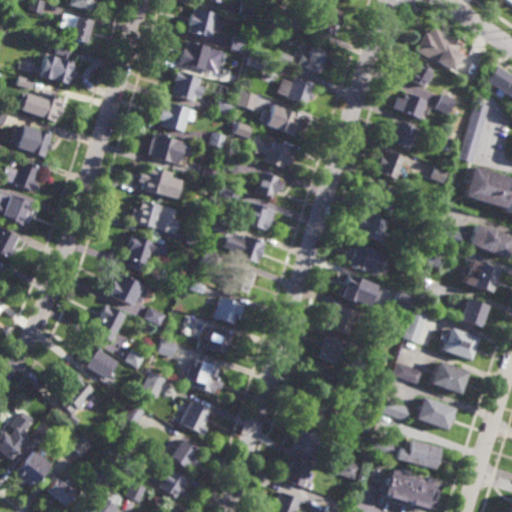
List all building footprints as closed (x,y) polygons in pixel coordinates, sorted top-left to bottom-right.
[(42,0),(38,13),(24,9),(26,0),(42,0)] [(94,0),(92,11),(65,3),(66,0),(94,0)] [(250,17),(236,14),(239,1),(253,4),(250,17)] [(340,10),(335,24),(336,24),(333,33),(308,25),(309,19),(304,17),(307,8),(313,10),(316,2),(340,10)] [(283,25),(269,20),(274,6),(288,11),(283,25)] [(210,36),(186,31),(188,24),(185,23),(188,13),(191,14),(193,7),(216,12),(210,36)] [(72,16),(73,14),(89,19),(82,42),(80,41),(78,46),(67,43),(68,38),(66,37),(68,29),(56,25),(59,12),(72,16)] [(458,43),(454,51),(459,54),(450,70),(438,63),(437,64),(413,50),(423,32),(422,31),(424,28),(425,29),(426,27),(428,28),(429,26),(458,43)] [(241,52),(228,48),(232,35),(245,39),(241,52)] [(199,68),(177,62),(181,46),(184,47),(186,40),(206,46),(199,68)] [(64,60),(73,62),(71,69),(74,70),(72,77),(69,76),(67,83),(46,78),(37,76),(39,68),(38,67),(41,57),(42,57),(43,53),(59,58),(59,55),(51,52),(54,44),(68,48),(64,60)] [(324,61),(326,62),(324,67),(321,65),(318,73),(311,71),(311,72),(306,70),(306,69),(301,67),(301,66),(296,64),(300,52),(306,54),(309,46),(327,53),(324,61)] [(286,65),(274,60),(278,52),(289,56),(286,65)] [(259,69),(244,64),(248,54),(263,59),(259,69)] [(429,87),(423,84),(421,87),(405,77),(415,61),(431,70),(430,71),(436,75),(429,87)] [(511,76),(511,98),(503,93),(500,98),(493,93),(496,89),(483,80),(494,64),(511,76)] [(199,97),(193,95),(191,101),(170,95),(174,80),(171,79),(174,70),(198,77),(196,84),(202,86),(199,97)] [(9,82),(0,80),(1,74),(10,76),(9,82)] [(26,88),(13,84),(15,75),(29,79),(26,88)] [(289,82),(291,78),(311,85),(308,92),(310,93),(308,99),(305,98),(302,105),(283,98),(284,96),(274,92),(279,78),(289,82)] [(51,96),(59,99),(52,122),(30,114),(37,92),(40,92),(41,88),(52,92),(51,96)] [(446,115),(433,109),(444,88),(455,94),(453,99),(454,100),(446,115)] [(252,109),(235,104),(239,90),(256,94),(252,108),(252,109)] [(409,95),(410,93),(414,95),(413,96),(424,100),(417,119),(396,110),(396,109),(391,107),(395,97),(400,99),(402,92),(409,95)] [(227,114),(214,111),(217,97),(231,101),(227,114)] [(191,121),(185,119),(181,132),(158,125),(160,120),(155,119),(160,105),(164,106),(165,101),(194,110),(191,121)] [(470,163),(457,159),(473,102),(487,106),(470,163)] [(297,129),(294,128),(291,137),(276,131),(276,129),(264,124),(269,111),(268,110),(270,105),(298,116),(295,123),(298,125),(297,129)] [(397,123),(397,121),(415,129),(406,150),(386,141),(394,121),(397,123)] [(247,137),(232,132),(236,122),(250,127),(247,137)] [(41,157),(19,150),(24,134),(23,133),(25,126),(49,134),(41,157)] [(221,147),(207,144),(211,131),(225,135),(221,147)] [(156,134),(156,133),(167,136),(167,137),(191,144),(188,154),(180,152),(177,164),(149,157),(150,155),(146,154),(151,133),(156,134)] [(448,153),(434,146),(440,133),(454,139),(448,153)] [(268,139),(278,143),(277,144),(287,147),(285,151),(290,153),(288,157),(291,158),(289,161),(287,161),(285,166),(281,165),(280,167),(260,160),(263,154),(256,152),(256,153),(248,150),(252,138),(266,144),(268,139)] [(402,158),(398,169),(401,170),(399,176),(395,174),(393,179),(376,173),(379,166),(376,164),(379,156),(382,158),(385,151),(402,158)] [(234,172),(223,169),(226,162),(224,161),(227,152),(239,157),(234,172)] [(35,173),(33,181),(35,181),(31,191),(0,179),(0,170),(2,165),(13,169),(17,160),(37,168),(35,173)] [(208,179),(200,177),(204,165),(212,167),(208,179)] [(442,184),(428,178),(433,165),(447,171),(442,184)] [(167,178),(169,179),(168,182),(176,184),(173,195),(164,192),(163,195),(139,189),(141,182),(136,180),(139,171),(144,172),(146,166),(168,172),(167,178)] [(511,178),(511,175),(511,215),(501,212),(502,208),(462,196),(471,166),(511,178)] [(279,191),(274,189),(271,197),(254,192),(261,171),(277,177),(276,180),(282,182),(279,191)] [(387,211),(367,203),(375,184),(390,191),(387,198),(392,199),(387,211)] [(230,198),(216,193),(219,185),(233,190),(230,198)] [(25,222),(21,221),(19,225),(0,217),(0,208),(6,194),(28,203),(26,207),(31,209),(25,222)] [(434,208),(424,205),(427,197),(437,201),(434,208)] [(174,210),(171,220),(175,221),(171,234),(166,232),(165,233),(133,223),(134,222),(128,220),(131,208),(135,209),(138,199),(174,210)] [(207,214),(193,211),(196,199),(210,202),(207,214)] [(273,210),(269,222),(268,222),(265,231),(241,223),(243,217),(235,214),(239,204),(247,207),(248,202),(273,210)] [(385,222),(381,233),(388,235),(384,245),(357,234),(360,225),(357,224),(359,220),(362,222),(365,214),(385,222)] [(224,232),(208,227),(212,217),(227,223),(224,232)] [(511,247),(510,253),(507,252),(505,258),(466,244),(473,223),(511,237),(511,240),(510,244),(511,244),(511,247)] [(458,247),(434,238),(438,225),(463,234),(458,247)] [(422,241),(408,235),(411,227),(425,232),(422,241)] [(11,251),(9,250),(8,252),(10,253),(8,257),(7,256),(6,259),(0,255),(0,228),(15,237),(12,244),(15,245),(11,251)] [(198,246),(185,242),(188,231),(201,235),(198,246)] [(161,256),(160,258),(149,255),(148,259),(146,259),(144,266),(142,265),(140,272),(128,268),(130,261),(124,259),(128,246),(126,246),(129,234),(165,245),(161,256)] [(263,242),(256,262),(235,255),(236,254),(228,251),(233,237),(240,239),(242,235),(263,242)] [(380,254),(372,275),(347,265),(350,258),(345,256),(348,247),(354,250),(356,244),(380,254)] [(213,266),(199,262),(203,250),(217,254),(213,266)] [(446,271),(423,263),(427,250),(451,257),(446,271)] [(407,272),(393,267),(397,257),(410,263),(407,272)] [(497,270),(494,278),(498,280),(496,287),(492,285),(489,293),(461,283),(464,276),(460,275),(464,266),(467,267),(469,260),(497,270)] [(246,294),(224,286),(232,265),(253,273),(246,294)] [(140,285),(129,306),(106,294),(110,287),(109,286),(112,281),(114,282),(118,274),(140,285)] [(362,282),(356,298),(359,299),(358,302),(355,301),(354,303),(336,296),(340,287),(337,286),(339,282),(342,283),(344,278),(345,279),(347,276),(362,282)] [(201,293),(188,289),(190,280),(203,285),(201,293)] [(408,309),(411,295),(394,292),(391,306),(408,309)] [(237,318),(234,317),(231,325),(210,317),(218,296),(242,304),(237,318)] [(478,328),(473,326),(472,328),(469,327),(470,325),(457,321),(465,298),(486,306),(478,328)] [(109,342),(91,333),(98,319),(96,318),(103,305),(123,315),(109,342)] [(345,336),(327,328),(323,326),(328,313),(332,315),(335,305),(354,313),(345,336)] [(158,325),(142,317),(147,307),(163,315),(158,325)] [(184,322),(171,318),(173,309),(187,314),(184,322)] [(414,343),(400,336),(409,311),(424,316),(414,343)] [(231,334),(228,341),(230,341),(227,348),(226,348),(224,355),(203,348),(205,341),(201,339),(204,332),(208,333),(210,327),(231,334)] [(473,352),(471,351),(468,361),(440,351),(448,328),(476,338),(473,346),(475,346),(473,352)] [(347,346),(341,362),(334,359),(332,364),(316,358),(320,346),(318,345),(320,340),(322,341),(324,337),(347,346)] [(171,357),(156,352),(160,339),(175,343),(171,357)] [(96,352),(113,363),(102,380),(91,372),(90,373),(88,372),(89,371),(75,362),(79,355),(76,353),(80,348),(84,350),(88,343),(98,349),(96,352)] [(135,368),(123,360),(130,349),(142,357),(135,368)] [(382,365),(368,360),(372,350),(385,355),(382,365)] [(214,378),(216,379),(215,381),(221,383),(219,389),(213,387),(211,394),(190,387),(191,384),(183,382),(188,365),(193,367),(195,358),(218,365),(214,378)] [(458,395),(427,384),(435,362),(465,373),(458,395)] [(416,384),(392,376),(396,363),(420,371),(416,384)] [(326,396),(308,389),(316,367),(335,374),(326,396)] [(155,396),(140,389),(148,371),(164,379),(155,396)] [(76,410),(75,409),(71,414),(58,404),(67,393),(63,389),(67,384),(65,383),(73,373),(81,379),(79,381),(91,391),(76,410)] [(450,425),(447,424),(444,431),(413,420),(421,398),(452,409),(450,415),(453,416),(450,425)] [(322,430),(316,427),(315,429),(297,421),(307,399),(331,409),(322,430)] [(405,421),(380,412),(384,400),(409,408),(405,421)] [(15,410),(9,406),(12,402),(17,406),(15,410)] [(204,420),(202,424),(205,425),(201,434),(178,422),(188,402),(209,412),(204,420)] [(142,412),(133,425),(121,417),(130,403),(142,412)] [(371,417),(365,414),(367,409),(373,411),(371,417)] [(29,418),(26,422),(27,423),(21,431),(24,433),(7,456),(0,451),(0,428),(5,432),(9,426),(7,424),(11,420),(12,421),(16,415),(18,416),(21,412),(29,418)] [(365,433),(349,427),(354,413),(370,419),(365,433)] [(74,423),(68,418),(71,414),(77,419),(74,423)] [(40,444),(29,435),(40,422),(51,431),(40,444)] [(314,458),(289,449),(292,440),(290,439),(292,432),(295,433),(297,428),(328,439),(323,452),(317,450),(314,458)] [(80,455),(66,444),(76,432),(90,444),(80,455)] [(126,452),(113,444),(119,434),(133,441),(126,452)] [(391,458),(366,449),(371,436),(396,445),(391,458)] [(192,463),(188,461),(184,468),(166,456),(179,437),(197,449),(193,454),(196,457),(192,463)] [(435,452),(439,454),(437,462),(433,461),(432,467),(393,457),(396,446),(404,448),(407,437),(437,446),(435,452)] [(30,485),(23,480),(22,482),(16,478),(18,476),(12,471),(30,448),(48,462),(30,485)] [(301,486),(280,478),(284,467),(287,469),(292,457),(309,464),(301,486)] [(351,479),(336,473),(342,459),(357,465),(351,479)] [(102,482),(89,474),(97,460),(110,469),(102,482)] [(397,468),(397,467),(403,469),(403,470),(420,476),(421,474),(426,476),(426,478),(437,481),(428,507),(423,505),(421,510),(406,505),(407,500),(400,498),(398,503),(383,497),(384,493),(378,491),(386,465),(397,468)] [(184,478),(180,485),(182,487),(179,491),(177,489),(173,496),(155,485),(156,484),(151,481),(157,472),(162,475),(167,467),(184,478)] [(61,481),(64,476),(69,480),(66,484),(73,490),(62,503),(43,488),(48,482),(47,481),(52,475),(53,476),(53,475),(61,481)] [(137,501),(124,495),(130,480),(143,487),(137,501)] [(299,498),(293,511),(272,511),(270,511),(273,503),(271,502),(274,496),(276,497),(279,489),(299,498)] [(109,511),(80,511),(81,511),(83,511),(97,493),(114,506),(109,511)] [(338,511),(320,511),(324,503),(340,509),(338,511)]
